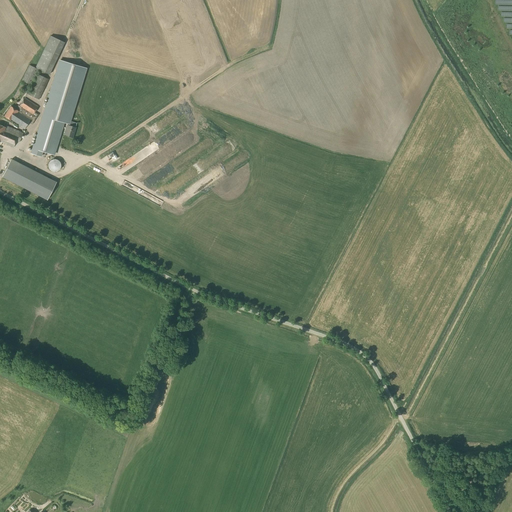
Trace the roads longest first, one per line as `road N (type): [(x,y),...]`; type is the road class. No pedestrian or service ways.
road 1 (unclassified): [(449,511),(362,355),(184,286),(0,191)]
road 2 (track): [(332,511),(340,488),(381,444),(511,200)]
road 3 (track): [(511,156),(414,0)]
